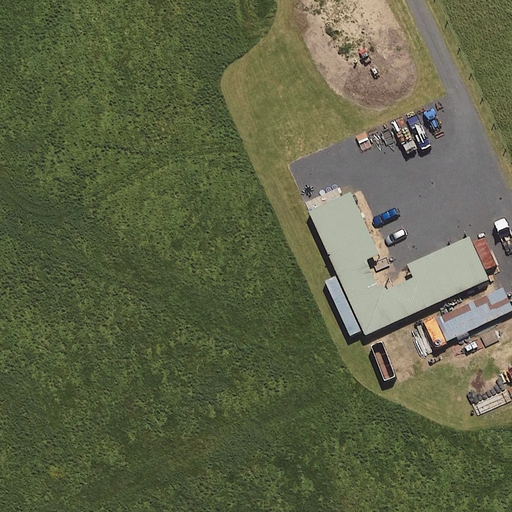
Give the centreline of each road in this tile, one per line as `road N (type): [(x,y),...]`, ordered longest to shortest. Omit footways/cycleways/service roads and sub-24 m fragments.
road 1 (track): [(268,157),(336,336),(346,439),(340,511)]
road 2 (track): [(249,0),(268,157),(309,173),(329,166),(343,154),(343,125)]
road 3 (track): [(343,125),(253,0)]
road 4 (track): [(343,125),(396,186),(423,240)]
